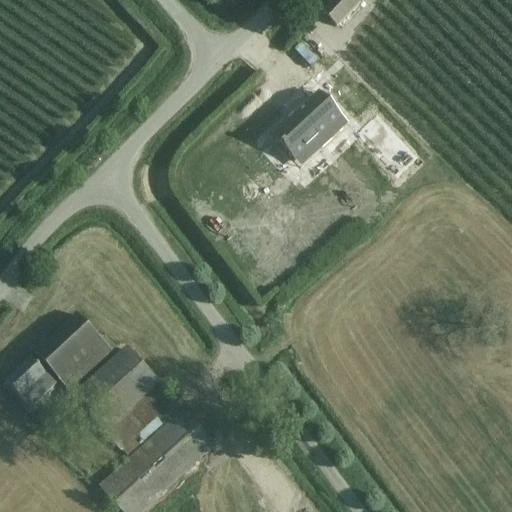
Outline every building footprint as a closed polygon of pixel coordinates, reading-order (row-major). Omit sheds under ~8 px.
[(356,0),(333,0),(321,13),(336,28),(360,4),(356,0)] [(346,125),(317,94),(270,138),(293,162),(314,142),(321,149),(346,125)] [(111,355),(76,318),(34,357),(68,394),(111,355)] [(125,458),(95,485),(120,511),(143,511),(214,448),(126,351),(72,400),(125,458)] [(31,362),(4,386),(28,413),(55,388),(31,362)]
